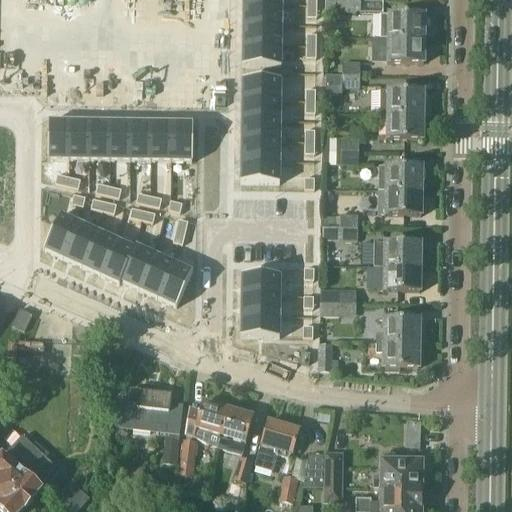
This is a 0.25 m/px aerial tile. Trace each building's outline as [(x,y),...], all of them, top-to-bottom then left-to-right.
[(280,0),(241,0),(242,8),(281,9),(280,0)] [(305,0),(306,10),(316,10),(315,0),(305,0)] [(359,16),(359,4),(324,4),(324,16),(359,16)] [(242,8),(241,29),(280,30),(281,9),(242,8)] [(306,10),(306,21),(315,22),(316,10),(306,10)] [(386,43),(422,43),(422,31),(424,30),(425,22),(422,21),(422,18),(380,18),(380,43),(386,43)] [(280,30),(241,29),(241,49),(280,50),(280,30)] [(305,38),(305,50),(315,51),(315,38),(305,38)] [(422,54),(422,43),(386,43),(386,66),(422,66),(422,64),(424,62),(424,55),(422,54)] [(241,49),(241,71),(280,71),(280,50),(241,49)] [(305,50),(305,62),(315,62),(315,51),(305,50)] [(341,80),(358,80),(358,66),(341,66),(341,79),(341,80)] [(325,79),(324,97),(341,97),(341,80),(341,79),(325,79)] [(358,93),(358,80),(341,80),(341,93),(358,93)] [(241,83),(240,104),(279,105),(280,84),(241,83)] [(304,93),(304,105),(314,106),(314,94),(304,93)] [(386,119),(421,119),(421,109),(424,107),(424,100),(422,98),(422,95),(386,95),(386,110),(379,110),(379,118),(386,118),(386,119)] [(279,105),(240,104),(240,125),(279,125),(279,105)] [(304,105),(304,117),(314,118),(314,106),(304,105)] [(421,130),(421,119),(386,119),(385,142),(421,142),(421,140),(423,139),(423,131),(421,130)] [(47,125),(47,164),(68,164),(68,126),(47,125)] [(240,125),(240,145),(279,146),(279,125),(240,125)] [(68,126),(68,164),(88,165),(89,126),(68,126)] [(89,126),(88,165),(109,165),(109,126),(89,126)] [(109,126),(109,165),(129,165),(130,126),(109,126)] [(130,126),(129,165),(149,166),(150,127),(130,126)] [(150,127),(149,166),(170,166),(170,127),(150,127)] [(170,127),(170,166),(191,166),(192,127),(170,127)] [(304,134),(304,146),(314,146),(314,134),(304,134)] [(322,156),(357,156),(357,142),(323,141),(322,156)] [(279,146),(240,145),(240,166),(278,166),(279,146)] [(304,146),(304,158),(314,158),(314,146),(304,146)] [(357,169),(357,156),(322,156),(321,169),(357,169)] [(240,166),(239,187),(278,188),(278,166),(240,166)] [(377,170),(377,195),(421,195),(421,184),(423,182),(423,175),(421,174),(421,170),(377,170)] [(56,179),(54,188),(65,191),(68,181),(56,179)] [(68,181),(65,191),(77,194),(79,184),(68,181)] [(303,182),(303,194),(313,194),(313,182),(303,182)] [(97,188),(94,198),(106,201),(108,191),(97,188)] [(108,191),(106,201),(118,203),(120,194),(108,191)] [(421,195),(377,195),(376,219),(420,219),(420,216),(423,215),(423,208),(420,206),(421,195)] [(137,198),(135,207),(147,210),(149,201),(137,198)] [(72,199),(70,209),(82,211),(84,202),(72,199)] [(149,201),(147,210),(158,213),(161,203),(149,201)] [(92,204),(90,213),(101,216),(104,206),(92,204)] [(169,205),(167,215),(179,218),(181,208),(169,205)] [(104,206),(101,216),(113,219),(115,209),(104,206)] [(131,213),(128,222),(140,225),(142,215),(131,213)] [(142,215),(140,225),(152,228),(154,218),(142,215)] [(59,219),(43,254),(62,263),(78,227),(59,219)] [(339,233),(356,233),(356,219),(339,219),(339,233)] [(177,224),(174,235),(184,238),(187,226),(177,224)] [(78,227),(62,263),(80,271),(97,236),(78,227)] [(356,245),(356,233),(339,233),(339,245),(356,245)] [(174,235),(172,247),(181,249),(184,238),(174,235)] [(97,236),(80,271),(99,280),(115,244),(97,236)] [(115,244),(99,280),(118,288),(135,250),(134,250),(133,253),(115,244)] [(383,271),(419,272),(419,260),(422,258),(422,251),(419,250),(419,247),(374,246),(373,271),(383,271)] [(135,250),(118,288),(118,289),(119,286),(137,294),(153,259),(135,250)] [(153,259),(137,294),(156,303),(172,267),(153,259)] [(172,267),(156,303),(175,312),(191,276),(172,267)] [(419,283),(419,272),(383,271),(383,295),(419,295),(419,293),(421,291),(421,284),(419,283)] [(303,273),(302,284),(312,285),(312,273),(303,273)] [(240,279),(240,300),(279,301),(279,279),(240,279)] [(337,308),(355,308),(355,294),(337,294),(337,308)] [(240,300),(239,321),(278,321),(279,301),(240,300)] [(302,301),(302,313),(312,313),(312,301),(302,301)] [(355,320),(355,308),(337,308),(319,308),(319,320),(355,320)] [(23,335),(31,318),(19,312),(11,329),(23,335)] [(239,321),(239,342),(278,342),(278,321),(239,321)] [(375,348),(418,348),(418,336),(421,335),(421,327),(418,326),(419,323),(382,322),(382,337),(375,337),(375,348)] [(311,331),(302,331),(302,343),(311,343),(311,331)] [(318,348),(317,376),(330,376),(330,348),(318,348)] [(418,359),(418,348),(375,348),(374,356),(382,357),(382,376),(398,376),(398,372),(418,372),(418,369),(420,367),(420,360),(418,359)] [(118,401),(115,432),(169,438),(168,441),(165,441),(162,467),(175,468),(178,439),(182,408),(169,407),(170,398),(128,394),(127,402),(118,401)] [(188,412),(185,438),(195,441),(194,442),(205,448),(207,448),(215,451),(217,442),(226,412),(202,405),(199,415),(188,412)] [(217,442),(215,451),(216,451),(240,458),(244,447),(252,420),(226,412),(217,442)] [(291,458),(298,434),(267,424),(260,449),(275,454),(275,459),(287,462),(290,458),(291,458)] [(0,511),(23,511),(59,474),(21,439),(2,459),(1,458),(0,459),(0,511)] [(192,469),(195,446),(182,444),(180,467),(192,469)] [(308,458),(302,490),(323,490),(324,458),(308,458)] [(323,491),(340,492),(340,458),(324,458),(323,490),(323,491)] [(381,493),(411,494),(418,494),(419,467),(398,467),(397,464),(395,461),(393,460),(391,459),(388,459),(387,459),(385,460),(384,462),(383,467),(381,467),(381,482),(373,483),(372,494),(381,494),(381,493)] [(245,487),(251,465),(239,462),(233,483),(245,487)] [(292,507),(296,484),(283,481),(278,505),(292,507)] [(69,485),(55,500),(68,511),(77,511),(87,501),(69,485)] [(340,506),(340,492),(323,491),(323,506),(340,506)] [(411,509),(411,494),(381,493),(381,494),(381,510),(370,510),(370,502),(354,502),(353,511),(417,511),(418,509),(411,509)]
